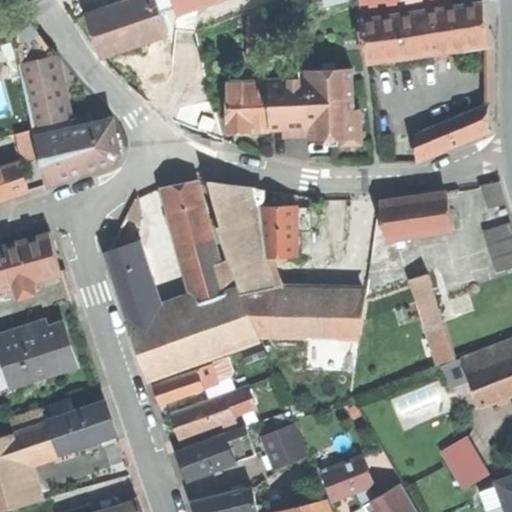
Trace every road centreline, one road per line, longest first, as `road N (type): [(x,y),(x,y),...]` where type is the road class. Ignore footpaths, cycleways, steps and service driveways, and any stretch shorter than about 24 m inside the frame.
road 1 (residential): [(511,160),(410,185),(354,186),(256,175),(179,152)]
road 2 (residential): [(169,511),(66,202)]
road 3 (residential): [(179,152),(136,119),(36,0)]
road 4 (residential): [(179,152),(66,202)]
